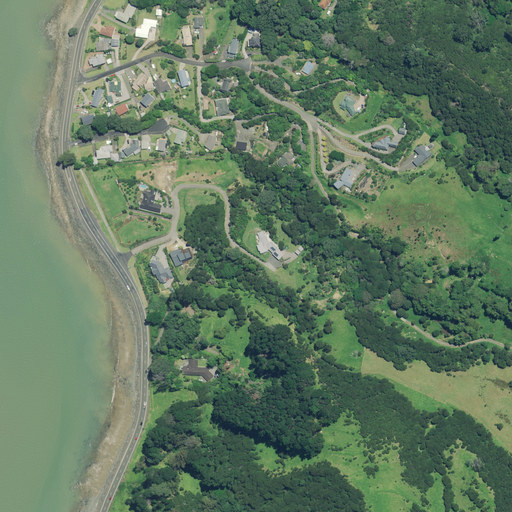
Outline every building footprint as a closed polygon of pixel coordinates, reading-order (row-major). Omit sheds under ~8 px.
[(322,0),(319,5),(326,9),(329,5),(330,5),(333,0),(322,0)] [(120,11),(120,13),(118,12),(115,16),(120,19),(128,22),(130,17),(132,18),(138,6),(130,2),(125,13),(120,11)] [(158,20),(144,18),(143,25),(142,24),(141,29),(138,28),(137,36),(148,38),(150,28),(151,29),(151,27),(157,27),(157,25),(158,25),(159,23),(157,23),(158,20)] [(114,35),(116,27),(108,25),(107,28),(103,27),(101,34),(112,37),(112,46),(120,46),(120,35),(114,35)] [(185,46),(188,45),(193,44),(193,43),(195,42),(193,32),(191,33),(190,28),(183,29),(184,40),(182,40),(183,44),(184,43),(185,46)] [(259,33),(255,33),(253,33),(253,36),(252,36),(252,39),(250,39),(250,46),(254,46),(262,46),(261,38),(259,38),(259,33)] [(111,43),(111,39),(103,39),(103,37),(99,37),(99,42),(97,42),(97,50),(112,50),(112,45),(110,45),(110,43),(111,43)] [(239,41),(232,40),(230,53),(237,54),(239,41)] [(107,62),(104,54),(98,55),(99,58),(94,59),(94,58),(89,59),(90,65),(94,63),(95,66),(107,62)] [(315,65),(309,61),(302,70),(309,74),(315,65)] [(192,84),(187,69),(180,71),(184,87),(192,84)] [(145,84),(145,83),(144,83),(149,77),(142,72),(140,75),(141,76),(132,87),(137,91),(141,87),(142,88),(143,86),(143,90),(153,88),(152,82),(145,84)] [(224,77),(224,80),(222,80),(220,87),(222,87),(221,90),(226,91),(229,92),(229,90),(231,90),(233,83),(231,82),(231,79),(224,77)] [(171,95),(169,90),(172,89),(168,80),(164,82),(162,78),(154,82),(159,92),(162,99),(171,95)] [(121,82),(118,82),(118,85),(115,85),(115,82),(109,82),(110,91),(117,91),(117,96),(122,95),(121,82)] [(104,90),(97,88),(91,105),(98,107),(101,98),(102,99),(103,96),(102,96),(103,93),(104,90)] [(155,98),(149,93),(141,101),(147,107),(151,103),(152,104),(154,102),(153,101),(155,98)] [(340,104),(341,104),(340,106),(346,110),(346,109),(347,109),(352,116),(358,112),(354,105),(357,101),(347,95),(343,101),(342,100),(340,104)] [(231,113),(230,108),(229,108),(227,99),(216,100),(218,115),(231,113)] [(130,110),(126,102),(116,108),(120,116),(130,110)] [(98,122),(95,114),(91,116),(91,114),(82,117),(86,126),(98,122)] [(186,131),(179,129),(174,142),(181,144),(182,142),(184,142),(186,136),(184,135),(186,131)] [(204,146),(207,148),(206,149),(209,152),(210,151),(216,145),(219,145),(220,141),(217,141),(217,138),(223,138),(223,132),(217,132),(216,136),(210,135),(209,140),(204,146)] [(391,138),(386,137),(385,140),(382,139),(381,143),(375,141),(374,146),(388,150),(389,145),(396,147),(398,143),(391,141),(391,138)] [(167,139),(160,138),(159,144),(158,144),(157,150),(165,151),(167,139)] [(129,157),(140,149),(140,139),(133,139),(133,143),(124,149),(129,157)] [(97,150),(98,157),(93,157),(93,163),(98,163),(98,159),(111,157),(112,162),(119,161),(118,153),(110,154),(110,152),(113,152),(113,148),(112,145),(100,147),(101,150),(97,150)] [(432,154),(429,149),(427,150),(423,145),(420,148),(419,147),(415,150),(419,155),(413,160),(417,166),(432,154)] [(281,168),(287,163),(289,166),(294,162),(292,159),(294,158),(294,157),(294,156),(294,155),(294,154),(293,153),(292,153),(292,152),(291,152),(290,152),(289,152),(276,162),(281,168)] [(346,186),(350,188),(354,181),(350,179),(354,171),(347,167),(340,180),(335,184),(339,189),(344,185),(346,186)] [(157,191),(151,189),(151,192),(145,191),(141,207),(160,212),(162,205),(154,203),(157,191)] [(273,254),(273,255),(280,261),(284,255),(281,251),(282,249),(272,240),(269,230),(264,232),(264,231),(258,233),(258,234),(258,235),(256,236),(257,239),(256,240),(258,244),(256,245),(259,251),(260,251),(261,254),(268,252),(268,251),(268,250),(269,250),(273,254)] [(180,248),(170,252),(176,266),(184,263),(183,261),(192,257),(190,251),(185,253),(184,252),(182,253),(180,248)] [(198,360),(189,359),(189,364),(187,366),(184,366),(183,374),(203,375),(208,381),(214,376),(210,371),(209,371),(209,368),(198,367),(198,360)]
